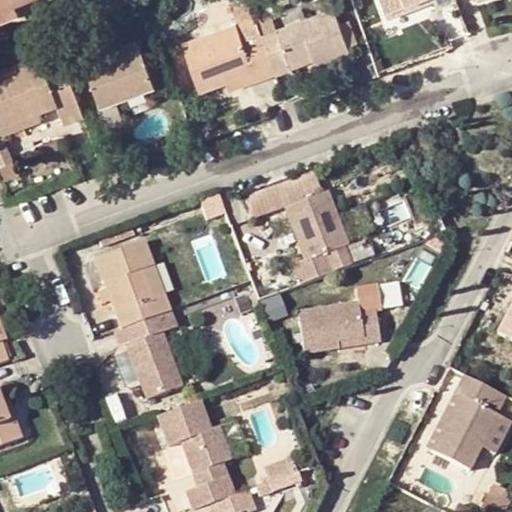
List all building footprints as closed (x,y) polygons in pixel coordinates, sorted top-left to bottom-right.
[(0,0),(0,10),(16,4),(24,0),(0,0)] [(457,2),(456,0),(383,0),(388,11),(418,0),(434,0),(434,1),(438,9),(457,2)] [(434,0),(418,0),(388,11),(389,17),(434,1),(434,0)] [(235,21),(228,1),(199,11),(206,31),(235,21)] [(16,4),(0,10),(0,20),(19,12),(16,4)] [(251,20),(256,19),(252,7),(240,11),(242,16),(251,20)] [(335,10),(263,37),(277,73),(316,59),(318,64),(351,53),(335,10)] [(256,81),(277,73),(263,37),(245,44),(237,26),(184,46),(201,91),(227,82),(252,73),(256,81)] [(52,34),(39,38),(42,48),(55,43),(52,34)] [(132,95),(145,91),(155,87),(140,45),(86,64),(102,106),(132,95)] [(65,124),(84,117),(69,75),(52,82),(42,56),(0,71),(0,125),(0,127),(41,112),(58,106),(65,124)] [(239,84),(240,87),(256,81),(252,73),(227,82),(229,88),(239,84)] [(135,104),(148,100),(145,91),(132,95),(135,104)] [(41,112),(0,127),(4,135),(43,119),(41,112)] [(0,171),(8,168),(2,151),(0,151),(0,171)] [(287,187),(295,207),(315,200),(308,180),(287,187)] [(294,269),(301,286),(333,274),(327,257),(349,248),(329,195),(315,200),(295,207),(287,210),(306,264),(294,269)] [(121,328),(170,310),(165,298),(152,303),(142,274),(155,269),(145,243),(96,261),(107,290),(111,302),(121,328)] [(152,303),(165,298),(155,269),(142,274),(152,303)] [(111,302),(107,290),(99,293),(104,305),(111,302)] [(364,340),(365,346),(382,344),(377,313),(361,315),(359,306),(298,315),(304,356),(340,350),(340,343),(364,340)] [(511,310),(500,334),(511,340),(511,310)] [(177,329),(171,313),(114,333),(120,350),(127,348),(137,375),(141,386),(147,402),(183,389),(162,334),(177,329)] [(340,343),(340,350),(365,346),(364,340),(340,343)] [(132,377),(136,387),(141,386),(137,375),(132,377)] [(499,418),(491,415),(500,395),(465,377),(456,395),(462,399),(447,428),(434,453),(470,472),(482,448),(499,418)] [(462,399),(456,395),(440,425),(447,428),(462,399)] [(0,447),(22,439),(15,419),(9,421),(3,405),(0,396),(0,447)] [(213,433),(201,402),(157,418),(168,448),(186,442),(189,453),(185,454),(193,476),(223,464),(231,462),(219,431),(213,433)] [(9,421),(15,419),(9,403),(3,405),(9,421)] [(499,418),(482,448),(491,452),(506,422),(499,418)] [(440,425),(428,450),(434,453),(447,428),(440,425)] [(261,483),(263,488),(298,475),(292,459),(263,470),(266,480),(261,483)] [(223,464),(193,476),(199,491),(229,479),(223,464)] [(186,495),(192,511),(195,511),(210,507),(235,497),(229,479),(199,491),(186,495)] [(511,492),(495,485),(485,507),(495,511),(509,511),(511,505),(511,492)] [(255,511),(249,493),(235,497),(210,507),(211,511),(255,511)]
